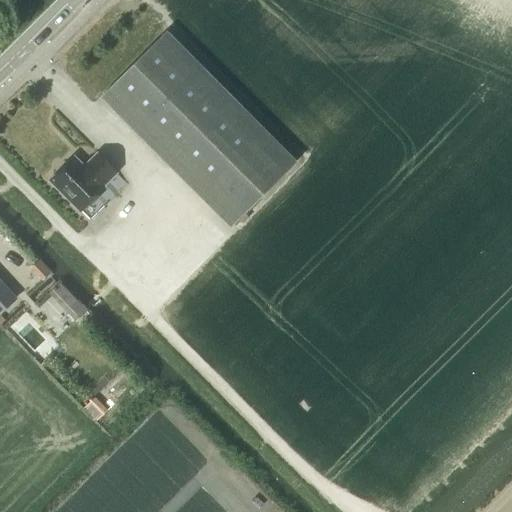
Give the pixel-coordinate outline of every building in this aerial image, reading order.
[(165,32),(101,96),(229,225),(293,162),(165,32)] [(73,157),(50,180),(80,211),(103,188),(102,186),(115,173),(97,154),(89,162),(90,163),(85,169),(73,157)] [(35,261),(30,265),(42,279),(51,271),(39,257),(35,261)] [(0,283),(0,313),(15,300),(0,283)] [(59,285),(49,295),(74,322),(85,311),(86,310),(61,283),(59,285)]
